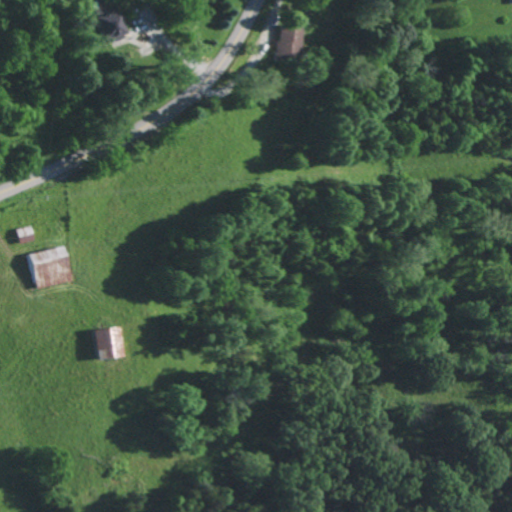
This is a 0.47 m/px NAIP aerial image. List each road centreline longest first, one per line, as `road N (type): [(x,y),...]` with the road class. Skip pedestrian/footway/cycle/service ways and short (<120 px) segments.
road 1 (secondary): [(259,0),(208,78),(164,116),(0,194)]
road 2 (residential): [(93,154),(52,99),(0,67)]
